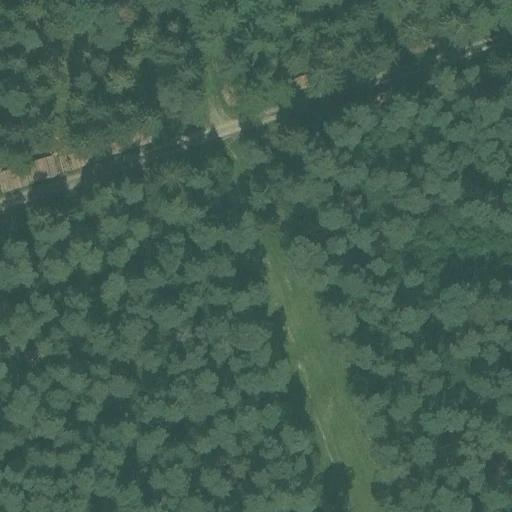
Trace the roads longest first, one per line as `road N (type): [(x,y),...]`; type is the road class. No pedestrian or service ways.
road 1 (track): [(511,32),(0,205)]
road 2 (track): [(350,511),(182,0)]
